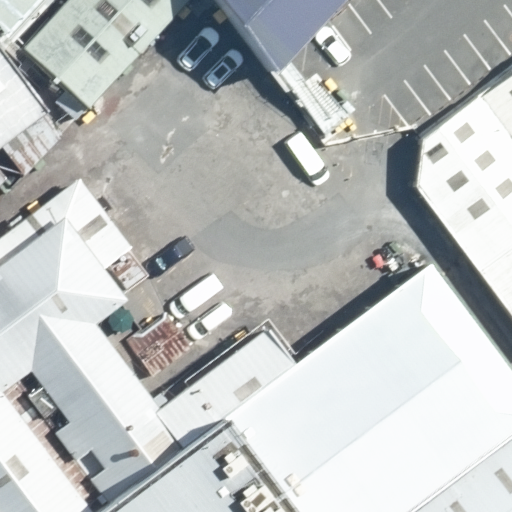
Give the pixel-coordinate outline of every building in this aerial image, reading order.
[(0,0),(0,55),(47,101),(137,0),(0,0)] [(207,0),(260,61),(318,0),(207,0)] [(511,33),(448,81),(511,166),(511,33)] [(0,143),(12,132),(20,114),(0,76),(0,143)] [(511,166),(448,81),(352,153),(497,345),(511,333),(511,166)] [(0,511),(51,511),(259,357),(225,311),(122,387),(63,309),(86,291),(55,249),(89,223),(44,164),(0,197),(0,511)] [(191,408),(270,511),(511,511),(511,416),(392,257),(259,357),(191,408)] [(51,511),(270,511),(191,408),(51,511)]
